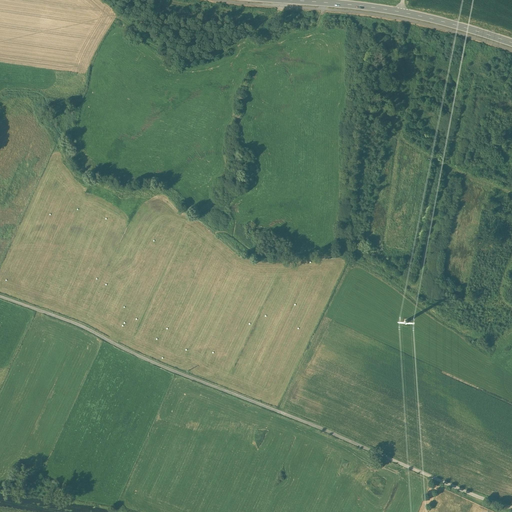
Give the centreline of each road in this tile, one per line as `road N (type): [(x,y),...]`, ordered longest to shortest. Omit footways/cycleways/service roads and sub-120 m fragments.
road 1 (unclassified): [(0,296),(511,507)]
road 2 (primary): [(294,0),(398,11),(511,42)]
